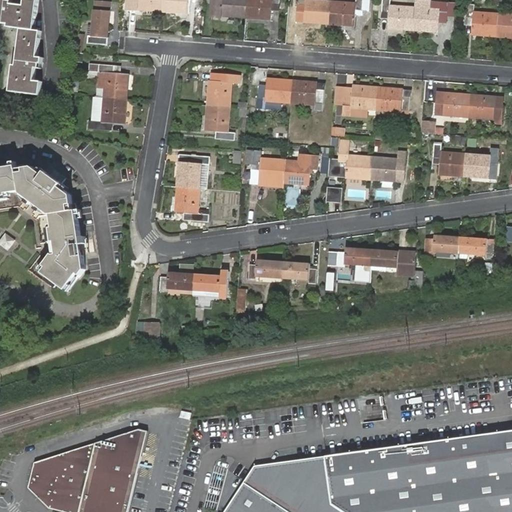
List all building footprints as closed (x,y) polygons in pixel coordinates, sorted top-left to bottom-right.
[(23,67),(18,66),(15,66),(12,92),(42,96),(43,83),(36,82),(38,68),(43,69),(44,59),(39,58),(42,32),(36,31),(40,1),(29,0),(26,0),(26,6),(12,5),(12,0),(2,0),(2,3),(0,3),(0,19),(11,20),(10,22),(26,24),(23,56),(24,56),(23,67)] [(163,12),(163,0),(138,0),(138,4),(138,10),(163,12)] [(163,0),(163,12),(187,13),(188,0),(163,0)] [(221,16),(246,17),(247,0),(212,0),(211,17),(221,18),(221,16)] [(247,0),(246,17),(246,18),(272,20),(272,10),(273,4),(280,5),(280,0),(247,0)] [(304,22),(330,24),(331,1),(320,0),(299,0),(299,6),(298,13),(305,14),(304,22)] [(331,1),(330,24),(355,26),(356,11),(363,11),(363,0),(357,0),(357,3),(331,1)] [(389,28),(413,30),(414,8),(390,6),(390,0),(383,0),(382,14),(389,15),(389,20),(389,28)] [(414,8),(413,30),(439,32),(440,22),(447,23),(448,16),(449,3),(433,2),(433,9),(414,8)] [(93,37),(89,36),(88,44),(104,46),(105,38),(109,38),(111,4),(96,3),(95,13),(94,26),(93,37)] [(472,34),(497,36),(499,14),(474,12),(475,5),(466,5),(466,16),(473,17),(473,22),(472,34)] [(511,15),(499,14),(497,36),(511,36),(511,15)] [(23,30),(18,66),(23,67),(24,56),(23,56),(26,24),(10,22),(11,20),(0,19),(0,23),(10,25),(10,28),(23,30)] [(82,53),(76,53),(75,62),(83,63),(84,53),(82,53)] [(104,97),(127,99),(129,75),(122,74),(113,74),(114,67),(91,65),(90,72),(99,73),(98,89),(105,89),(104,97)] [(210,81),(208,106),(230,108),(232,83),(240,83),(240,76),(226,75),(226,82),(217,82),(210,81)] [(291,103),(293,81),(268,79),(268,81),(267,86),(260,85),(259,107),(265,107),(265,106),(281,107),(281,102),(291,103)] [(317,83),(293,81),(291,103),(315,105),(315,110),(322,111),(324,91),(317,91),(317,83)] [(377,110),(379,88),(353,86),(353,87),(352,92),(345,92),(344,110),(344,112),(350,113),(351,108),(366,109),(377,110)] [(403,90),(379,88),(377,110),(401,112),(402,110),(409,111),(410,97),(403,96),(403,90)] [(333,109),(344,110),(345,92),(334,91),(333,109)] [(469,117),(471,95),(445,93),(445,96),(445,101),(438,101),(437,113),(443,114),(443,115),(469,117)] [(496,97),(471,95),(469,117),(494,119),(494,118),(501,118),(502,111),(495,110),(496,104),(496,97)] [(104,97),(95,97),(93,122),(90,122),(89,129),(108,130),(109,124),(114,124),(125,125),(127,99),(104,97)] [(230,108),(208,106),(206,131),(217,132),(216,139),(235,141),(236,134),(229,133),(230,108)] [(365,117),(366,109),(351,108),(350,113),(350,116),(365,117)] [(433,134),(433,125),(422,125),(421,133),(433,134)] [(331,136),(344,137),(345,128),(332,126),(331,136)] [(275,133),(275,141),(287,142),(288,134),(275,133)] [(469,139),(469,149),(478,150),(479,139),(469,139)] [(346,177),(371,179),(373,158),(348,156),(349,142),(342,141),(340,164),(328,163),(327,179),(341,180),(342,166),(347,166),(346,177)] [(439,174),(464,176),(466,154),(441,153),(441,146),(435,145),(433,158),(440,159),(440,165),(439,174)] [(491,149),(498,150),(499,146),(488,145),(487,153),(491,154),(491,149)] [(466,154),(464,176),(489,178),(490,163),(498,163),(498,150),(491,149),(491,154),(491,156),(466,154)] [(259,180),(285,182),(287,161),(262,159),(262,151),(255,151),(254,165),(261,166),(260,171),(259,180)] [(373,158),(371,179),(397,181),(397,182),(403,183),(406,153),(399,152),(398,160),(373,158)] [(180,155),(178,187),(200,189),(202,164),(209,165),(210,158),(180,155)] [(287,161),(285,182),(309,185),(310,169),(318,170),(319,157),(300,155),(299,163),(287,161)] [(52,264),(47,271),(43,277),(53,285),(58,279),(66,284),(76,272),(79,273),(84,267),(82,253),(79,253),(78,243),(84,242),(83,236),(79,236),(73,202),(72,202),(70,193),(59,184),(62,180),(58,176),(54,181),(52,183),(47,180),(49,177),(53,172),(48,169),(44,173),(34,165),(26,166),(25,163),(0,166),(0,193),(11,192),(25,190),(52,210),(54,224),(57,239),(59,252),(50,263),(52,264)] [(200,189),(178,187),(176,212),(185,213),(191,214),(191,221),(209,222),(209,215),(198,214),(200,189)] [(347,187),(347,200),(365,201),(366,189),(347,187)] [(329,188),(327,201),(342,202),(343,189),(329,188)] [(5,232),(0,240),(0,245),(9,251),(17,240),(5,232)] [(460,250),(461,238),(435,236),(435,240),(428,240),(427,255),(433,255),(434,252),(453,253),(453,250),(460,250)] [(488,240),(461,238),(460,250),(467,251),(467,254),(486,255),(486,258),(493,258),(494,245),(488,244),(488,240)] [(371,263),(372,250),(347,249),(346,253),(338,253),(337,267),(345,268),(346,264),(365,266),(365,262),(371,263)] [(404,277),(415,277),(415,271),(416,254),(398,252),(372,250),(371,263),(371,266),(378,267),(385,267),(397,268),(397,276),(404,277)] [(42,267),(47,271),(52,264),(50,263),(47,261),(42,267)] [(283,275),(283,263),(257,261),(257,265),(250,265),(249,279),(256,280),(257,276),(276,278),(276,275),(283,275)] [(310,265),(283,263),(283,275),(289,276),(289,279),(309,280),(308,284),(316,284),(317,270),(310,269),(310,265)] [(414,289),(414,290),(421,289),(422,272),(415,271),(415,277),(414,282),(414,289)] [(76,272),(66,284),(69,287),(79,273),(76,272)] [(220,277),(195,276),(194,288),(194,291),(194,296),(227,299),(229,274),(221,273),(220,277)] [(194,288),(195,276),(169,274),(168,278),(162,277),(161,292),(167,292),(167,289),(188,290),(188,288),(194,288)] [(326,279),(326,289),(325,292),(333,293),(334,281),(326,279)] [(238,293),(236,316),(245,315),(246,293),(238,293)] [(148,324),(146,339),(160,337),(161,325),(148,324)] [(182,413),(180,419),(190,422),(192,416),(182,413)] [(80,511),(129,511),(148,432),(139,430),(97,444),(91,470),(80,511)] [(511,511),(511,430),(326,456),(332,504),(345,511),(511,511)] [(56,511),(80,511),(91,470),(97,444),(34,465),(29,491),(49,510),(56,511)] [(255,466),(245,482),(289,511),(345,511),(332,504),(326,456),(255,466)] [(216,465),(205,507),(217,510),(228,468),(216,465)] [(289,511),(245,482),(224,511),(289,511)]
